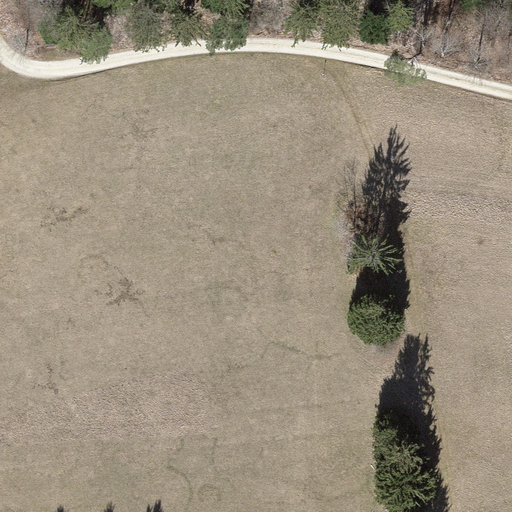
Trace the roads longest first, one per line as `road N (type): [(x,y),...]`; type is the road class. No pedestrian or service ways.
road 1 (track): [(341,54),(233,44),(48,72),(11,64)]
road 2 (track): [(511,97),(341,54)]
